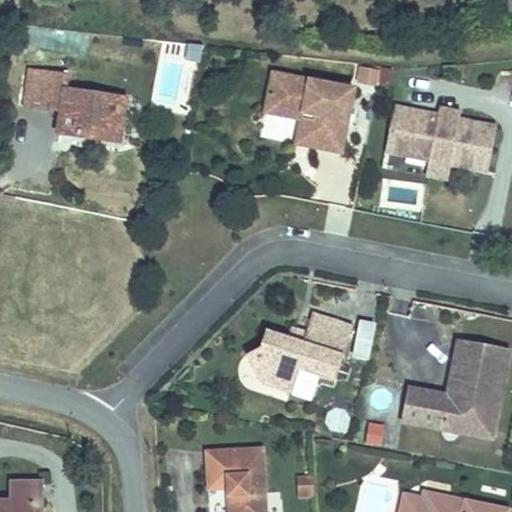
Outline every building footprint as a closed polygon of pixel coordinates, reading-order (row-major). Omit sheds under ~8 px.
[(511,0),(501,0),(502,22),(511,22),(511,0)] [(27,105),(38,106),(43,68),(32,68),(27,105)] [(68,89),(70,71),(43,68),(38,106),(64,110),(61,130),(119,138),(125,97),(68,89)] [(355,84),(273,69),(267,101),(303,107),(302,114),(314,117),(309,141),(342,148),(355,84)] [(125,97),(119,138),(134,140),(140,99),(125,97)] [(303,107),(267,101),(266,108),(302,114),(303,107)] [(461,106),(440,102),(437,112),(459,116),(461,106)] [(437,112),(394,103),(385,146),(429,154),(450,158),(487,166),(496,123),(459,116),(437,112)] [(314,117),(302,114),(298,139),(309,141),(314,117)] [(294,140),(296,125),(273,121),(270,136),(294,140)] [(450,158),(429,154),(426,171),(447,174),(450,158)] [(336,376),(354,320),(313,307),(307,326),(304,336),(288,331),(267,324),(261,342),(247,350),(263,379),(294,388),(301,365),(336,376)] [(292,321),(288,331),(304,336),(307,326),(292,321)] [(370,363),(376,325),(359,323),(352,360),(370,363)] [(509,344),(460,335),(449,391),(409,384),(403,416),(444,424),(447,408),(495,417),(509,344)] [(495,417),(447,408),(444,424),(492,433),(495,417)] [(382,447),(385,425),(368,423),(365,445),(382,447)] [(267,445),(212,449),(215,487),(239,486),(241,511),(289,511),(288,485),(271,486),(267,445)] [(11,501),(0,502),(0,511),(40,511),(39,483),(10,485),(11,501)] [(511,511),(511,506),(430,488),(424,511),(511,511)]
